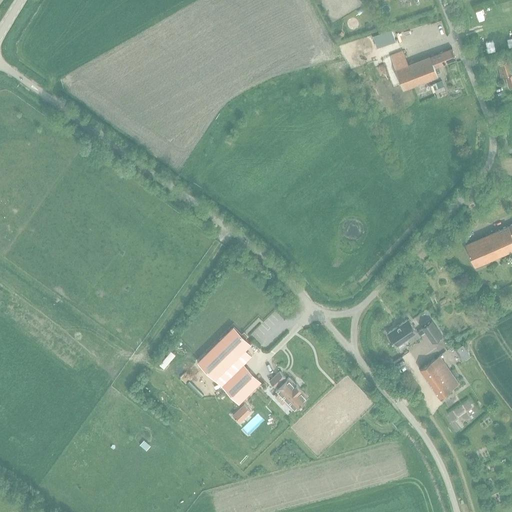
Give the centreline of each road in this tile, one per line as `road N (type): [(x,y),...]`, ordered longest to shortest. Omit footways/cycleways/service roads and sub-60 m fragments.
road 1 (unclassified): [(316,311),(245,240),(0,62)]
road 2 (unclassified): [(356,311),(487,166),(492,130),(441,0)]
road 3 (unclassified): [(455,511),(422,435),(354,355)]
